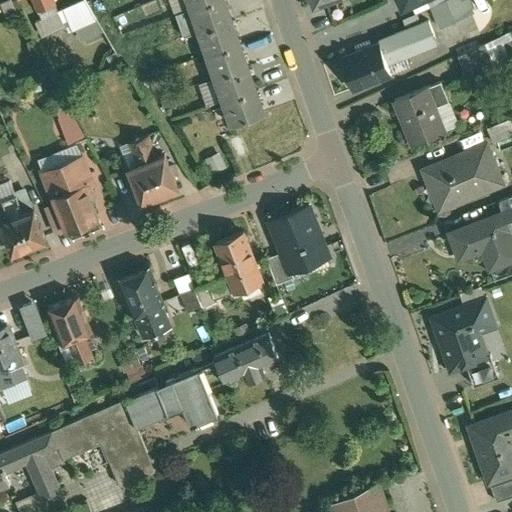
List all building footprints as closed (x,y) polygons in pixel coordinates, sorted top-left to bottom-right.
[(19,16),(11,0),(6,0),(1,3),(9,20),(19,16)] [(33,0),(36,4),(39,10),(54,2),(53,0),(33,0)] [(86,0),(81,0),(62,8),(71,28),(97,18),(86,0)] [(224,0),(213,0),(192,7),(200,30),(232,19),(224,0)] [(464,0),(444,0),(431,6),(441,29),(472,14),(464,0)] [(36,4),(25,10),(32,25),(43,19),(39,10),(36,4)] [(232,19),(200,30),(208,54),(239,43),(232,19)] [(430,20),(396,33),(398,37),(385,42),(387,49),(384,50),(388,62),(419,50),(416,43),(436,35),(430,20)] [(458,53),(467,78),(495,68),(493,63),(511,56),(511,54),(505,36),(458,53)] [(239,43),(208,54),(216,76),(248,65),(239,43)] [(380,43),(343,57),(355,88),(393,73),(388,62),(384,50),(380,43)] [(248,65),(216,76),(224,100),(256,89),(248,65)] [(427,85),(396,98),(414,142),(445,130),(427,85)] [(256,89),(224,100),(231,123),(264,112),(256,89)] [(76,143),(69,125),(63,127),(70,146),(76,143)] [(148,136),(130,143),(139,165),(157,158),(148,136)] [(487,143),(425,168),(440,207),(503,182),(487,143)] [(139,165),(130,169),(143,202),(178,189),(165,155),(157,158),(139,165)] [(82,157),(44,172),(68,231),(99,219),(91,198),(94,196),(90,186),(93,185),(82,157)] [(17,194),(4,199),(11,216),(24,211),(17,194)] [(310,205),(271,220),(283,251),(292,273),(294,272),(331,257),(310,205)] [(11,216),(1,220),(13,251),(47,238),(35,207),(24,211),(11,216)] [(511,239),(502,213),(450,232),(457,251),(482,242),(491,268),(511,259),(511,239)] [(244,231),(217,241),(230,273),(231,275),(257,265),(244,231)] [(283,251),(267,258),(278,284),(296,277),(294,272),(292,273),(283,251)] [(257,265),(231,275),(236,290),(263,279),(257,265)] [(150,267),(120,279),(134,314),(162,303),(164,302),(150,267)] [(190,272),(175,277),(181,293),(185,291),(192,309),(203,305),(196,287),(190,272)] [(230,273),(196,287),(203,305),(205,309),(219,303),(216,298),(236,290),(231,275),(230,273)] [(78,297),(49,308),(62,343),(85,334),(92,331),(78,297)] [(486,298),(433,316),(452,368),(467,363),(467,362),(488,354),(479,330),(496,324),(486,298)] [(162,303),(136,313),(144,335),(156,330),(157,332),(159,331),(159,329),(170,325),(162,303)] [(32,332),(44,328),(34,304),(23,308),(32,332)] [(6,324),(0,326),(0,362),(7,360),(11,368),(23,363),(12,334),(10,334),(6,324)] [(269,331),(215,355),(217,359),(204,365),(205,365),(204,365),(204,364),(199,366),(207,385),(225,378),(225,379),(245,371),(249,380),(265,373),(261,364),(280,356),(269,331)] [(93,356),(85,334),(70,340),(79,362),(93,356)] [(93,356),(79,362),(84,375),(99,369),(98,367),(107,363),(108,366),(116,362),(111,349),(93,356)] [(140,351),(122,353),(125,370),(142,367),(140,351)] [(488,354),(467,362),(467,363),(475,384),(499,376),(491,353),(488,354)] [(207,385),(199,366),(173,377),(184,406),(192,424),(193,425),(199,423),(199,421),(218,412),(207,385)] [(155,377),(123,391),(126,398),(137,425),(184,406),(173,377),(158,383),(155,377)] [(137,425),(126,398),(91,413),(103,442),(121,484),(155,470),(137,425)] [(511,410),(471,425),(490,480),(511,472),(511,410)] [(91,413),(0,450),(0,486),(9,482),(5,473),(7,472),(6,470),(27,461),(45,502),(45,503),(63,496),(64,495),(51,463),(103,442),(91,413)] [(511,478),(492,486),(497,501),(511,496),(511,478)] [(389,511),(379,480),(330,502),(333,511),(389,511)] [(63,496),(45,503),(45,502),(39,505),(41,511),(57,511),(68,508),(63,496)]
